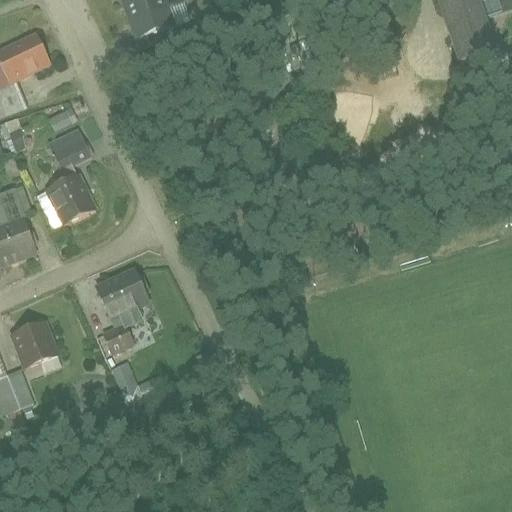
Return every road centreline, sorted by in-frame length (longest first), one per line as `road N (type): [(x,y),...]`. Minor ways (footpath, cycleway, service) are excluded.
road 1 (residential): [(308,511),(161,228)]
road 2 (residential): [(161,228),(49,0)]
road 3 (residential): [(0,300),(161,228)]
